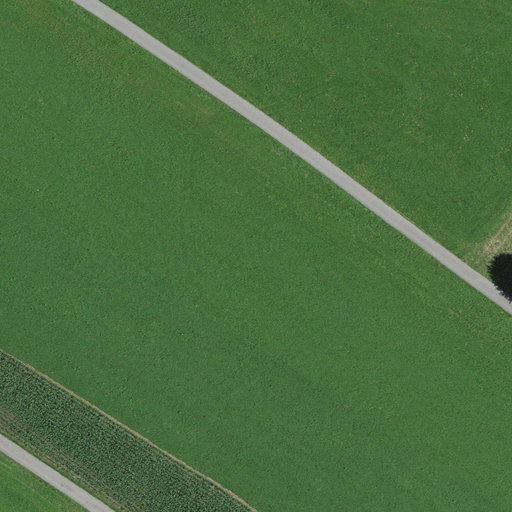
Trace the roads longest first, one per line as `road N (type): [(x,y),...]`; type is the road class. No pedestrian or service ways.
road 1 (residential): [(511,302),(88,0)]
road 2 (residential): [(106,511),(0,440)]
